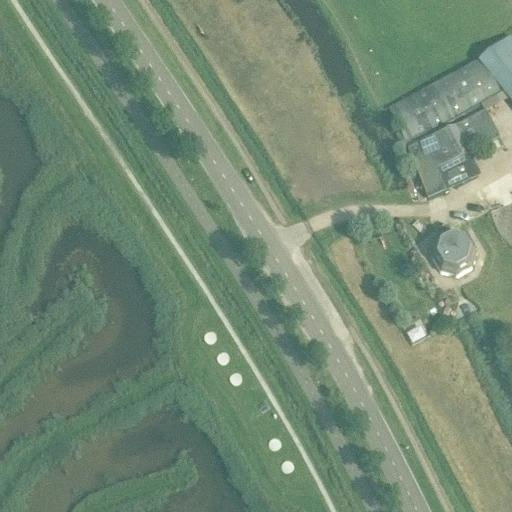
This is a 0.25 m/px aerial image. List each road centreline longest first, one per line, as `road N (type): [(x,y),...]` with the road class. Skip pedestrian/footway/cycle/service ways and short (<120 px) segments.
road 1 (unclassified): [(416,511),(270,251),(104,0)]
road 2 (unknown): [(136,0),(362,345),(445,511)]
